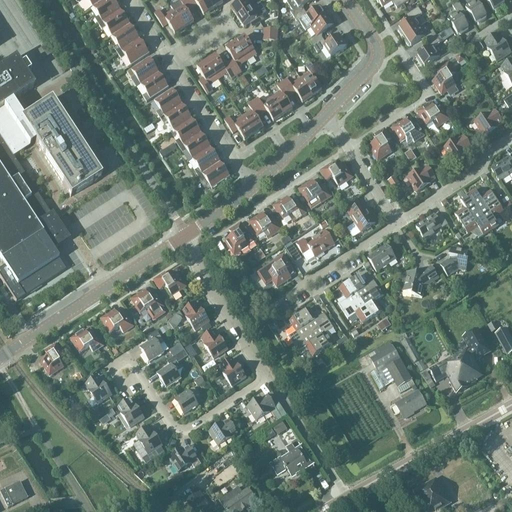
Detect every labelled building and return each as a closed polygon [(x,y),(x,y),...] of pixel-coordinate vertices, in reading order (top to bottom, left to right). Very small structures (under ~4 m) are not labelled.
[(2,0),(35,49),(45,43),(16,0),(2,0)] [(87,0),(93,8),(105,0),(81,0),(83,2),(85,0),(87,0)] [(99,25),(121,11),(117,6),(119,5),(119,2),(117,0),(105,0),(93,8),(99,17),(95,20),(99,25)] [(186,11),(191,8),(186,0),(178,0),(180,2),(171,8),(173,11),(185,29),(194,23),(186,11)] [(214,10),(206,0),(186,0),(191,8),(196,5),(204,17),(214,10)] [(206,0),(214,10),(223,4),(220,0),(206,0)] [(231,9),(237,19),(255,7),(250,0),(236,0),(238,4),(231,9)] [(290,13),(295,19),(305,12),(302,7),(312,0),(292,0),(287,3),(292,12),(290,13)] [(403,5),(400,0),(376,0),(379,4),(379,3),(383,8),(392,2),(397,9),(403,5)] [(473,0),(475,2),(466,8),(476,24),(477,23),(478,25),(479,25),(486,20),(487,19),(486,17),(487,17),(479,5),(484,1),(482,0),(473,0)] [(504,6),(505,5),(501,0),(485,0),(494,12),(495,11),(495,13),(497,13),(504,8),(505,7),(504,6)] [(448,20),(458,36),(459,35),(460,36),(461,37),(468,32),(469,30),(468,29),(469,28),(461,16),(466,13),(459,3),(453,7),(457,14),(448,20)] [(264,20),(262,16),(255,7),(237,19),(244,28),(251,23),(254,27),(264,20)] [(321,10),(320,9),(308,17),(305,12),(295,19),(299,25),(301,24),(306,32),(311,28),(328,17),(327,16),(327,15),(324,9),(322,9),(321,10)] [(403,38),(421,27),(415,19),(422,15),(418,9),(408,15),(411,20),(399,28),(400,29),(398,30),(398,31),(401,37),(402,37),(403,38)] [(112,37),(130,26),(128,22),(130,21),(130,19),(128,16),(126,15),(124,16),(121,11),(99,25),(102,31),(106,28),(112,37)] [(185,29),(173,11),(163,17),(160,12),(154,15),(162,27),(167,24),(175,36),(185,29)] [(328,17),(311,28),(316,37),(309,41),(313,47),(324,40),(321,36),(333,28),(332,27),(333,26),(334,24),(330,19),(329,19),(328,17)] [(118,55),(140,40),(136,35),(138,34),(138,31),(137,28),(134,28),(133,29),(130,26),(112,37),(118,46),(114,49),(118,55)] [(426,44),(437,37),(433,31),(426,35),(421,27),(403,38),(404,40),(404,41),(408,46),(409,47),(411,46),(411,47),(423,39),(426,44)] [(437,37),(441,43),(441,44),(454,35),(450,29),(437,37)] [(498,34),(485,43),(488,49),(487,49),(497,63),(511,54),(498,34)] [(324,40),(313,47),(317,54),(324,49),(331,59),(336,55),(336,56),(341,53),(340,52),(346,48),(347,47),(347,45),(342,38),(341,37),(340,38),(339,37),(327,45),(324,40)] [(437,37),(426,44),(430,49),(418,57),(418,58),(417,58),(417,60),(421,67),(423,67),(424,67),(425,68),(440,57),(434,48),(441,43),(437,37)] [(235,44),(247,62),(257,56),(245,38),(235,44)] [(140,40),(118,55),(121,60),(125,58),(132,67),(150,55),(147,51),(149,50),(149,48),(147,45),(145,45),(143,46),(140,40)] [(247,62),(235,44),(226,50),(234,62),(229,65),(237,77),(242,74),(238,68),(247,62)] [(46,45),(34,53),(40,61),(52,54),(46,45)] [(237,77),(229,65),(224,69),(216,56),(207,63),(218,81),(228,75),(232,80),(237,77)] [(461,56),(456,59),(459,64),(464,61),(461,56)] [(0,259),(1,262),(42,235),(52,250),(63,243),(59,235),(62,233),(54,221),(12,156),(34,141),(71,198),(102,178),(51,100),(27,116),(16,100),(34,88),(35,88),(27,76),(30,73),(25,65),(21,67),(16,59),(15,59),(0,69),(0,259)] [(141,86),(159,74),(157,70),(158,70),(159,67),(157,64),(155,64),(153,65),(149,59),(127,73),(131,80),(135,77),(141,86)] [(511,61),(501,68),(505,74),(504,74),(511,86),(511,61)] [(218,81),(207,63),(197,69),(205,81),(200,84),(208,96),(213,93),(209,87),(218,81)] [(312,98),(322,91),(314,79),(319,76),(311,64),(306,68),(310,73),(300,80),(312,98)] [(449,64),(437,71),(441,77),(433,82),(442,97),(456,87),(450,78),(455,74),(449,64)] [(340,71),(337,66),(330,70),(334,75),(340,71)] [(159,74),(141,86),(147,95),(143,97),(147,103),(169,89),(165,83),(167,82),(167,80),(165,77),(163,76),(161,77),(159,74)] [(253,87),(259,88),(261,81),(256,79),(253,87)] [(282,83),(290,95),(295,92),(303,104),(312,98),(300,80),(291,86),(287,80),(282,83)] [(290,95),(282,83),(277,87),(281,92),(271,99),(283,117),(293,110),(285,98),(290,95)] [(160,120),(182,105),(179,100),(180,99),(181,96),(179,93),(177,93),(175,94),(172,90),(154,102),(161,111),(157,114),(160,120)] [(274,123),(283,117),(271,99),(262,105),(258,99),(253,102),(261,114),(266,111),(274,123)] [(242,118),(254,136),(264,129),(256,117),(261,114),(253,102),(248,106),(252,111),(242,118)] [(442,108),(436,112),(431,104),(417,113),(420,119),(424,124),(428,131),(434,127),(436,129),(450,120),(442,108)] [(168,123),(174,131),(192,120),(190,116),(191,115),(192,113),(190,110),(187,109),(186,110),(182,105),(160,120),(164,125),(168,123)] [(474,124),(484,138),(504,125),(495,112),(489,115),(489,114),(474,124)] [(254,136),(242,118),(233,124),(229,118),(224,121),(232,133),(237,130),(245,142),(254,136)] [(176,143),(179,149),(201,134),(198,129),(199,128),(200,125),(198,123),(196,122),(194,123),(192,120),(174,131),(180,140),(176,143)] [(411,129),(406,120),(392,130),(401,144),(411,138),(414,143),(425,137),(417,125),(411,129)] [(152,125),(144,131),(147,135),(155,130),(152,125)] [(391,140),(384,130),(373,138),(376,143),(368,149),(378,163),(392,153),(385,144),(391,140)] [(187,152),(193,160),(211,149),(209,145),(210,144),(211,142),(209,139),(206,139),(205,140),(201,134),(179,149),(183,154),(187,152)] [(458,140),(443,150),(453,164),(467,155),(467,153),(472,150),(464,137),(458,141),(458,140)] [(213,152),(211,149),(193,160),(199,169),(195,172),(198,178),(220,163),(217,158),(218,157),(219,154),(217,152),(215,151),(213,152)] [(510,158),(491,170),(500,183),(509,177),(508,175),(511,172),(511,160),(511,161),(510,158)] [(198,178),(202,183),(206,181),(212,190),(230,178),(228,174),(229,173),(230,171),(228,168),(226,168),(224,169),(220,163),(198,178)] [(336,170),(332,164),(320,172),(327,182),(332,178),(339,188),(353,179),(344,165),(336,170)] [(422,171),(421,170),(407,180),(416,194),(431,185),(430,183),(435,180),(427,167),(422,171)] [(393,178),(388,182),(393,190),(398,187),(393,178)] [(331,198),(324,186),(318,190),(313,182),(299,191),(303,198),(305,201),(312,211),(331,198)] [(468,196),(479,214),(497,202),(491,193),(480,199),(475,191),(468,196)] [(479,214),(468,196),(465,198),(460,201),(465,209),(455,216),(461,226),(479,214)] [(299,202),(293,206),(288,198),(274,207),(276,211),(280,217),(283,221),(292,215),(296,221),(306,214),(299,202)] [(479,214),(491,232),(498,227),(493,219),(503,212),(497,202),(479,214)] [(353,211),(350,205),(345,209),(361,234),(375,224),(362,204),(353,211)] [(491,232),(479,214),(461,226),(468,235),(478,229),(483,237),(491,232)] [(268,223),(263,215),(248,224),(250,226),(255,234),(258,238),(267,232),(271,237),(281,231),(274,219),(268,223)] [(443,229),(448,225),(442,215),(437,219),(434,216),(416,228),(425,241),(434,234),(433,232),(441,227),(443,229)] [(234,257),(254,244),(241,224),(229,232),(233,237),(225,243),(234,257)] [(250,226),(247,228),(252,237),(255,234),(250,226)] [(325,232),(306,244),(304,241),(296,245),(303,255),(309,251),(315,259),(335,246),(325,232)] [(256,250),(260,257),(267,252),(263,245),(256,250)] [(379,253),(368,260),(377,273),(396,260),(387,246),(378,251),(379,253)] [(448,261),(440,267),(448,278),(459,271),(466,272),(468,262),(466,262),(468,252),(451,249),(449,262),(448,261)] [(257,274),(266,286),(273,282),(277,289),(291,279),(290,278),(296,274),(284,256),(274,263),(257,274)] [(247,263),(237,270),(241,275),(250,268),(247,263)] [(420,276),(407,273),(403,293),(412,295),(412,297),(422,299),(424,289),(439,279),(432,268),(420,275),(420,276)] [(165,274),(154,281),(160,291),(166,288),(172,297),(186,288),(177,274),(169,279),(165,274)] [(349,283),(361,301),(379,289),(374,282),(366,287),(359,277),(349,283)] [(343,313),(361,301),(349,283),(340,290),(346,300),(338,305),(343,313)] [(379,289),(361,301),(373,319),(382,312),(376,302),(384,297),(379,289)] [(140,315),(148,310),(149,312),(148,312),(154,321),(165,314),(162,309),(164,308),(156,296),(150,300),(145,292),(131,301),(140,315)] [(373,319),(361,301),(343,313),(348,320),(356,315),(363,325),(373,319)] [(195,304),(183,312),(187,317),(186,318),(195,332),(210,323),(200,309),(199,309),(195,304)] [(309,309),(300,316),(311,334),(329,322),(324,315),(316,320),(309,309)] [(120,319),(115,311),(101,321),(110,335),(120,328),(123,334),(133,327),(126,316),(120,319)] [(181,321),(180,319),(175,316),(170,324),(174,330),(176,328),(181,321)] [(293,345),(311,334),(300,316),(290,322),(297,333),(289,338),(293,345)] [(388,321),(379,328),(382,333),(392,327),(388,321)] [(329,322),(311,334),(323,351),(333,345),(326,335),(334,329),(329,322)] [(149,329),(142,334),(145,338),(151,334),(149,329)] [(468,349),(454,357),(470,386),(477,382),(477,381),(483,377),(475,363),(491,354),(478,330),(463,339),(468,349)] [(511,354),(511,342),(505,330),(495,335),(507,357),(511,354)] [(87,334),(85,331),(71,340),(80,354),(90,348),(93,354),(103,347),(96,335),(95,336),(90,339),(87,334)] [(91,331),(87,334),(90,339),(95,336),(91,331)] [(157,332),(148,337),(151,342),(140,349),(144,354),(143,355),(148,363),(149,363),(164,354),(159,347),(165,343),(157,332)] [(217,337),(214,332),(201,340),(205,345),(204,346),(214,360),(228,351),(218,336),(217,337)] [(313,358),(323,351),(311,334),(293,345),(298,353),(306,348),(313,358)] [(339,342),(342,346),(348,342),(346,338),(339,342)] [(186,344),(194,352),(198,347),(191,340),(186,344)] [(63,355),(57,345),(45,352),(48,358),(40,364),(50,378),(64,368),(58,359),(63,355)] [(170,352),(174,358),(184,351),(180,345),(170,352)] [(376,356),(370,360),(377,371),(378,374),(386,369),(394,383),(398,390),(413,382),(401,361),(393,347),(376,356)] [(467,388),(470,386),(454,357),(429,371),(436,384),(447,378),(457,395),(468,389),(467,388)] [(167,362),(170,367),(172,365),(177,362),(174,358),(167,362)] [(236,365),(232,360),(220,368),(223,373),(222,374),(232,388),(246,379),(237,364),(236,365)] [(172,365),(157,375),(161,381),(160,381),(165,390),(166,389),(167,389),(181,380),(177,373),(182,370),(177,362),(172,365)] [(426,372),(422,375),(426,383),(431,380),(426,372)] [(80,373),(74,377),(77,382),(83,378),(80,373)] [(92,375),(85,381),(87,385),(95,379),(92,375)] [(101,383),(98,378),(95,379),(87,385),(85,386),(89,391),(88,392),(98,406),(112,397),(102,382),(101,383)] [(202,379),(195,383),(198,388),(205,384),(202,379)] [(413,382),(398,390),(400,394),(415,386),(413,382)] [(189,392),(189,391),(174,401),(178,407),(177,408),(182,416),(184,415),(184,416),(198,406),(194,399),(199,396),(194,388),(189,392)] [(426,406),(419,393),(396,405),(403,419),(426,406)] [(261,399),(247,408),(257,423),(271,413),(270,412),(276,409),(268,397),(262,400),(261,399)] [(134,406),(130,400),(118,409),(122,414),(121,415),(130,429),(145,420),(135,405),(134,406)] [(280,406),(276,409),(282,419),(287,416),(280,406)] [(98,411),(92,414),(96,420),(101,416),(98,411)] [(112,411),(106,415),(108,417),(109,420),(115,416),(112,411)] [(224,425),(223,424),(209,433),(218,448),(233,438),(232,437),(238,434),(230,421),(224,425)] [(283,424),(274,430),(278,435),(287,430),(283,424)] [(152,433),(148,428),(136,436),(140,442),(139,442),(148,456),(163,447),(153,433),(152,433)] [(290,455),(281,460),(280,458),(270,465),(277,476),(287,470),(292,477),(295,475),(296,477),(300,474),(299,472),(303,470),(302,468),(306,466),(307,468),(312,464),(302,447),(295,451),(291,445),(286,449),(290,455)] [(184,451),(184,450),(169,459),(179,474),(192,465),(195,469),(201,465),(190,448),(184,451)] [(315,471),(311,474),(317,482),(321,479),(315,471)] [(436,480),(413,493),(424,511),(443,511),(445,511),(443,509),(450,505),(436,480)] [(20,483),(0,493),(0,494),(7,509),(28,500),(20,483)] [(219,502),(222,507),(225,511),(241,511),(248,508),(250,506),(251,508),(258,503),(248,489),(242,493),(239,489),(219,502)] [(212,511),(197,490),(184,499),(193,511),(212,511)]
